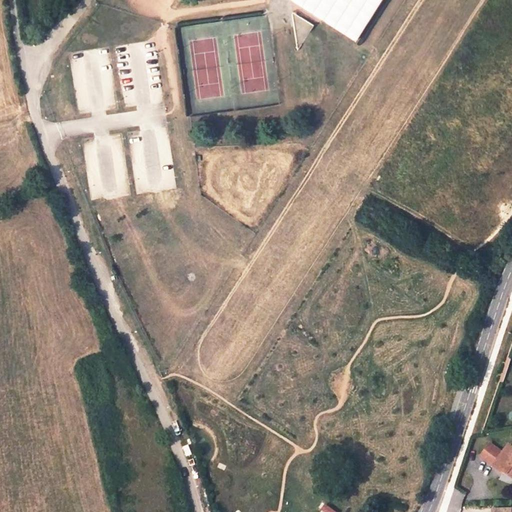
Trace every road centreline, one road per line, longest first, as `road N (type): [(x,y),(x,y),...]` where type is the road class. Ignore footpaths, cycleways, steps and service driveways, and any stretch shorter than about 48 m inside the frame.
road 1 (residential): [(196,511),(30,96),(34,68),(86,0)]
road 2 (tertiary): [(509,275),(429,511)]
